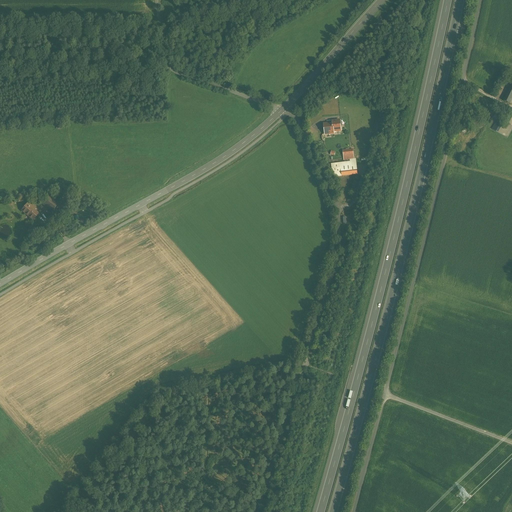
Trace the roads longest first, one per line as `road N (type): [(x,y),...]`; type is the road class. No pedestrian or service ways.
road 1 (motorway): [(445,0),(317,511)]
road 2 (motorway): [(334,511),(462,0)]
road 3 (unclassified): [(479,0),(352,511)]
road 4 (tertiary): [(0,284),(227,155),(282,109),(382,0)]
road 5 (track): [(282,109),(165,68),(155,0)]
road 6 (unknown): [(339,210),(339,270),(313,359)]
